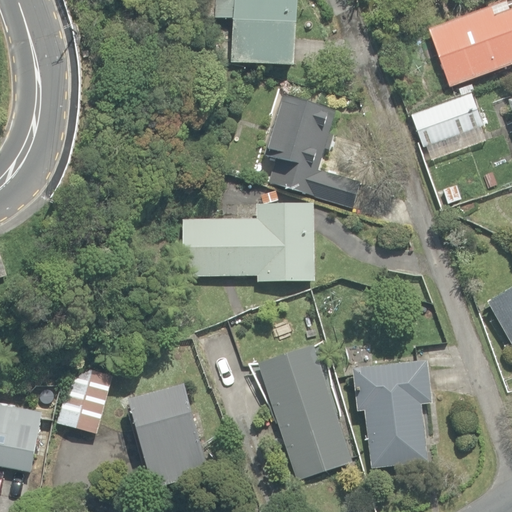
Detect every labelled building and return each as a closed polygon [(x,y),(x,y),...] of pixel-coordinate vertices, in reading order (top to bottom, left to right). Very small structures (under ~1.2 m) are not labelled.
[(233,64),(294,68),(297,0),(205,0),(205,18),(235,20),(233,64)] [(429,30),(450,88),(511,65),(511,9),(509,11),(506,2),(429,30)] [(471,84),(458,88),(460,93),(472,89),(471,84)] [(412,114),(428,162),(488,141),(472,93),(412,114)] [(269,184),(352,209),(359,183),(318,171),(336,112),(282,95),(264,157),(276,160),(269,184)] [(229,192),(250,200),(255,184),(234,177),(229,192)] [(443,190),(448,205),(462,201),(457,186),(443,190)] [(258,276),(258,283),(315,282),(314,204),(257,205),(257,219),(182,220),(183,277),(258,276)] [(226,205),(226,218),(249,218),(249,205),(226,205)] [(474,240),(486,244),(489,235),(477,230),(474,240)] [(509,341),(511,346),(511,289),(487,303),(509,341)] [(258,365),(297,481),(353,462),(314,346),(258,365)] [(365,411),(371,469),(428,462),(421,405),(432,404),(427,362),(353,370),(358,412),(365,411)] [(57,423),(98,435),(113,377),(81,368),(73,366),(57,423)] [(129,400),(154,489),(210,474),(185,384),(129,400)] [(36,393),(40,405),(53,400),(49,388),(36,393)] [(0,466),(33,473),(45,413),(0,403),(0,466)]
